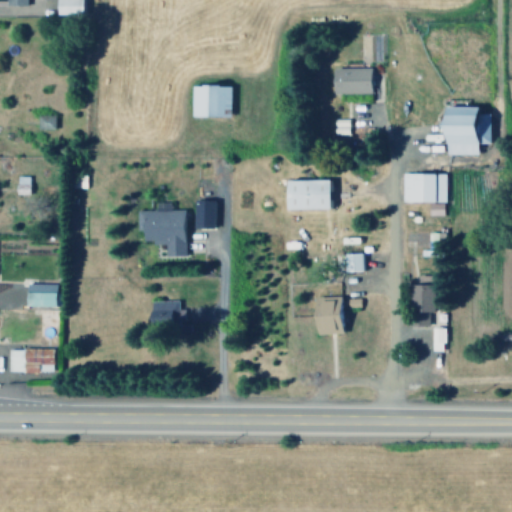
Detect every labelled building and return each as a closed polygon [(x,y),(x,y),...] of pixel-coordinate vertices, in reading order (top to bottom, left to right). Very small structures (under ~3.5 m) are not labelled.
[(82,0),(53,0),(53,15),(82,16),(82,0)] [(368,93),(368,67),(329,68),(329,94),(368,93)] [(188,116),(226,116),(227,84),(188,84),(188,116)] [(487,143),(487,113),(473,113),(473,106),(439,105),(439,154),(475,154),(475,143),(487,143)] [(52,115),(35,115),(35,129),(52,129),(52,115)] [(443,202),(443,173),(400,172),(399,201),(443,202)] [(26,176),(13,176),(13,195),(26,194),(26,176)] [(281,179),(282,209),(325,209),(324,178),(281,179)] [(212,228),(213,200),(192,200),(191,227),(212,228)] [(182,256),(181,210),(168,210),(167,202),(152,203),(152,210),(136,210),(137,241),(150,241),(150,244),(163,244),(163,257),(182,256)] [(426,216),(440,216),(440,204),(426,203),(426,216)] [(359,252),(341,253),(342,271),(359,270),(359,252)] [(426,326),(426,311),(430,311),(431,284),(408,283),(407,325),(426,326)] [(52,307),(52,296),(53,296),(53,284),(31,284),(31,291),(23,291),(23,306),(52,307)] [(338,333),(336,296),(310,297),(311,334),(338,333)] [(158,301),(159,310),(146,310),(147,322),(183,321),(182,309),(176,309),(176,300),(158,301)] [(429,351),(441,351),(441,328),(429,328),(429,351)] [(50,348),(6,348),(5,372),(50,372),(50,348)]
